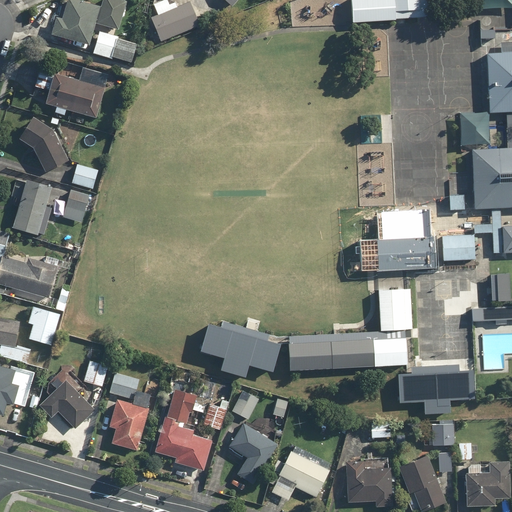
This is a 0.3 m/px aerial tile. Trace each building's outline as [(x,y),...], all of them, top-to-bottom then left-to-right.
[(130,0),(129,0),(104,0),(102,7),(79,0),(69,0),(65,16),(59,14),(52,36),(90,47),(97,23),(121,30),(130,0)] [(225,0),(237,10),(244,0),(225,0)] [(433,24),(432,0),(347,0),(349,28),(433,24)] [(511,0),(475,0),(476,16),(511,15),(511,0)] [(191,1),(152,17),(162,41),(201,25),(191,1)] [(137,44),(118,39),(119,37),(100,31),(93,53),(112,59),(113,57),(132,63),(137,44)] [(511,56),(488,57),(490,118),(511,117),(511,56)] [(92,82),(57,72),(49,102),(59,105),(57,112),(68,115),(69,108),(98,116),(110,74),(95,70),(92,82)] [(488,115),(463,115),(464,146),(489,146),(488,115)] [(35,116),(21,138),(35,147),(47,171),(70,160),(55,129),(35,116)] [(511,148),(473,149),(475,214),(511,213),(511,148)] [(99,169),(76,162),(70,181),(94,188),(99,169)] [(48,206),(54,186),(30,179),(15,227),(45,236),(54,208),(48,206)] [(92,195),(73,189),(65,216),(84,221),(92,195)] [(469,195),(451,196),(451,209),(469,208),(469,195)] [(511,225),(501,226),(502,259),(511,258),(511,225)] [(12,233),(0,229),(0,285),(50,298),(60,260),(50,257),(48,262),(40,260),(41,259),(28,255),(26,263),(5,257),(12,233)] [(474,234),(441,235),(442,264),(475,263),(474,234)] [(433,237),(373,239),(374,276),(434,274),(433,237)] [(406,287),(380,288),(380,331),(407,330),(406,287)] [(511,305),(463,306),(464,324),(511,322),(511,305)] [(62,313),(35,306),(30,322),(34,324),(30,338),(53,344),(62,313)] [(23,320),(0,314),(0,343),(1,344),(0,347),(0,357),(28,364),(32,350),(17,346),(23,320)] [(248,360),(275,367),(283,338),(211,318),(203,349),(224,355),(221,366),(244,373),(248,360)] [(410,364),(410,334),(291,337),(291,366),(410,364)] [(104,386),(109,365),(103,364),(107,351),(97,349),(94,361),(89,360),(84,380),(104,386)] [(19,369),(0,363),(0,412),(6,414),(10,402),(17,403),(22,384),(15,382),(19,369)] [(477,398),(476,366),(402,368),(403,397),(427,396),(428,415),(454,414),(454,398),(477,398)] [(139,378),(116,372),(111,392),(134,397),(139,378)] [(97,409),(68,379),(41,404),(53,417),(60,411),(77,428),(97,409)] [(176,387),(157,452),(177,457),(176,462),(205,470),(214,438),(196,433),(197,429),(186,426),(189,412),(193,413),(198,393),(176,387)] [(136,402),(118,398),(112,428),(118,429),(115,443),(141,449),(153,392),(138,389),(136,402)] [(260,399),(244,390),(233,410),(250,419),(260,399)] [(41,396),(29,392),(24,411),(36,414),(41,396)] [(288,400),(278,398),(275,414),(285,416),(288,400)] [(227,408),(214,405),(209,425),(222,428),(227,408)] [(440,421),(440,424),(429,425),(430,445),(433,445),(433,446),(454,445),(454,424),(453,424),(453,420),(440,421)] [(388,423),(372,423),(372,438),(389,437),(388,423)] [(280,443),(247,424),(234,447),(250,456),(239,474),(256,483),(280,443)] [(474,443),(460,443),(460,461),(474,461),(474,443)] [(289,501),(297,485),(317,496),(333,468),(316,459),(315,462),(292,450),(285,462),(279,458),(273,468),(281,473),(280,475),(275,473),(270,482),(273,484),(270,491),(289,501)] [(454,450),(439,450),(439,471),(454,471),(454,450)] [(402,466),(413,498),(417,496),(422,511),(448,502),(432,455),(402,466)] [(481,464),(469,463),(468,505),(498,506),(498,497),(511,497),(511,458),(491,458),(491,472),(481,471),(481,464)] [(366,468),(366,460),(348,461),(350,502),(377,500),(378,506),(394,505),(393,467),(366,468)]
